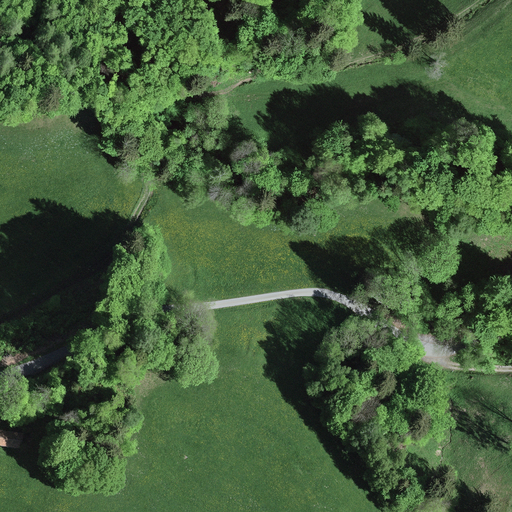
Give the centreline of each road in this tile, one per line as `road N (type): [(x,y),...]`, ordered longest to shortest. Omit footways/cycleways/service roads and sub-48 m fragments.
road 1 (track): [(0,322),(117,252),(145,187),(138,102),(152,90),(293,75),(384,54),(478,0)]
road 2 (unclassified): [(511,329),(429,351),(358,307),(303,292),(120,320),(0,374)]
